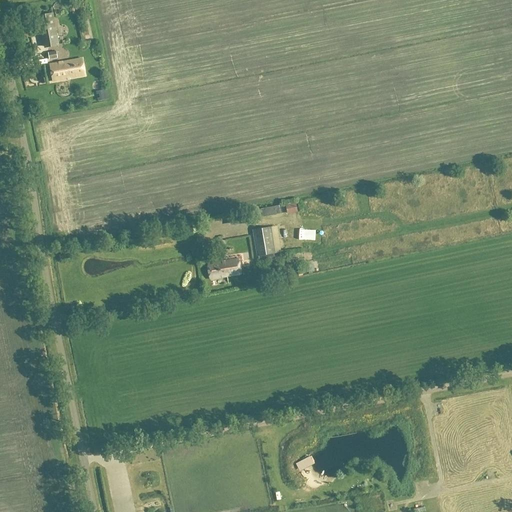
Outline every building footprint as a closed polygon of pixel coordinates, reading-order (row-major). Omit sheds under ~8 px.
[(58,46),(52,14),(40,16),(46,48),(58,46)] [(55,52),(48,53),(49,60),(57,59),(55,52)] [(82,59),(49,65),(52,82),(85,76),(82,59)] [(110,99),(108,89),(99,90),(100,100),(110,99)] [(250,219),(281,213),(285,213),(285,209),(280,210),(279,205),(260,209),(260,210),(249,212),(250,219)] [(258,256),(273,253),(274,253),(272,241),(270,228),(252,231),(256,256),(258,256)] [(283,249),(280,236),(273,237),(276,251),(283,249)] [(207,264),(210,279),(240,274),(237,259),(207,264)] [(435,411),(439,419),(447,415),(443,407),(435,411)]
